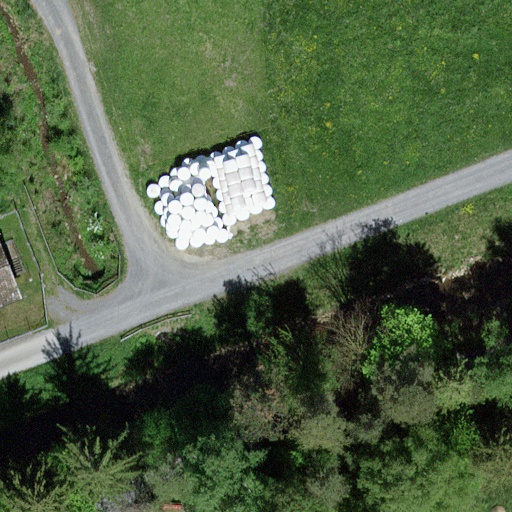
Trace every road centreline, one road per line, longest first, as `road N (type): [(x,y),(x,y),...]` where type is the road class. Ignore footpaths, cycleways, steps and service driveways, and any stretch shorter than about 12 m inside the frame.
road 1 (residential): [(511,165),(0,365)]
road 2 (track): [(46,0),(154,305)]
